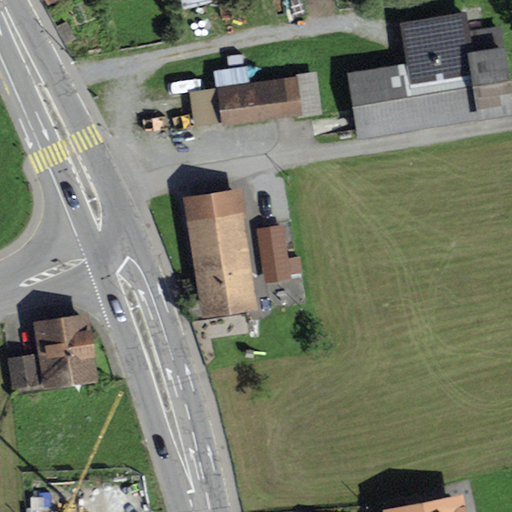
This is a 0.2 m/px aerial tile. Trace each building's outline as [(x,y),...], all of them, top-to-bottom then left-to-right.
[(182,0),(186,9),(214,0),(182,0)] [(351,75),(360,134),(511,110),(498,28),(466,34),(470,56),(440,61),(439,57),(434,58),(434,61),(351,75)] [(192,93),(196,123),(297,110),(293,80),(192,93)] [(229,216),(173,224),(189,340),(246,332),(229,216)] [(274,245),(248,248),(254,300),(280,297),(274,245)] [(76,337),(23,345),(34,411),(86,403),(76,337)] [(0,380),(0,385),(3,405),(30,401),(26,376),(0,380)] [(479,511),(473,485),(382,508),(382,511),(479,511)]
